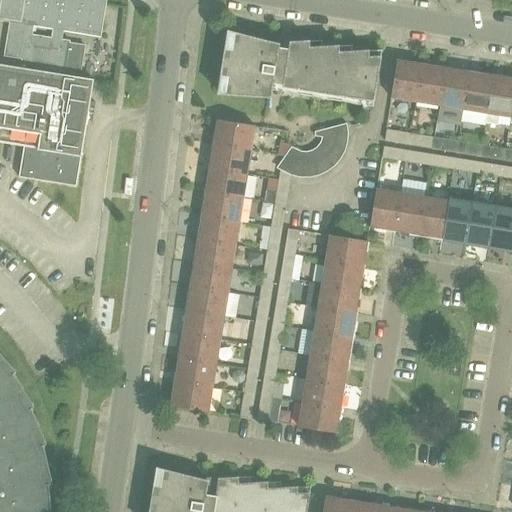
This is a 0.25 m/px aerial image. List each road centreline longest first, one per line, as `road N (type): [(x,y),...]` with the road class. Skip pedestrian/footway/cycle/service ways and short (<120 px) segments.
road 1 (residential): [(120,430),(175,0)]
road 2 (residential): [(369,469),(403,282),(427,274),(511,288)]
road 3 (residential): [(369,469),(120,430)]
road 4 (residential): [(475,33),(284,0)]
road 5 (residential): [(511,318),(487,462),(474,477),(453,480)]
